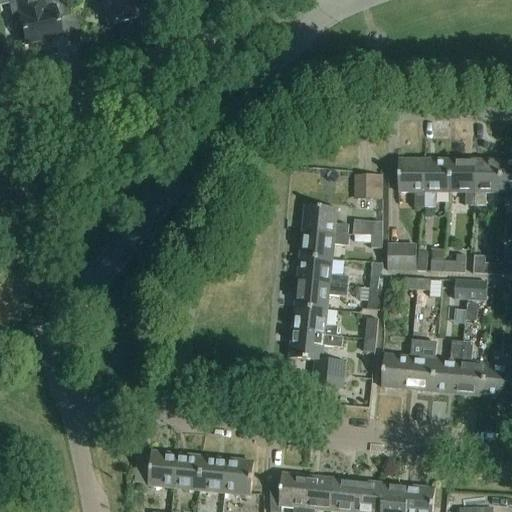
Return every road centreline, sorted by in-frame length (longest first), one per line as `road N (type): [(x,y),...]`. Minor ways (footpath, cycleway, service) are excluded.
road 1 (residential): [(176,416),(196,269),(270,144),(300,122),(340,111),(511,112)]
road 2 (unclassified): [(38,337),(71,315),(261,78)]
road 3 (residential): [(511,452),(176,416)]
road 4 (residential): [(261,78),(203,50),(176,50),(47,108)]
